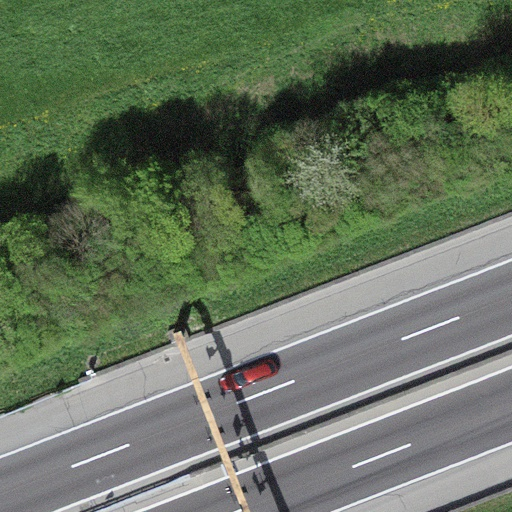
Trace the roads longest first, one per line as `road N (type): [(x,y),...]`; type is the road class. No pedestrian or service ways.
road 1 (motorway): [(511,298),(0,495)]
road 2 (motorway): [(231,511),(511,403)]
